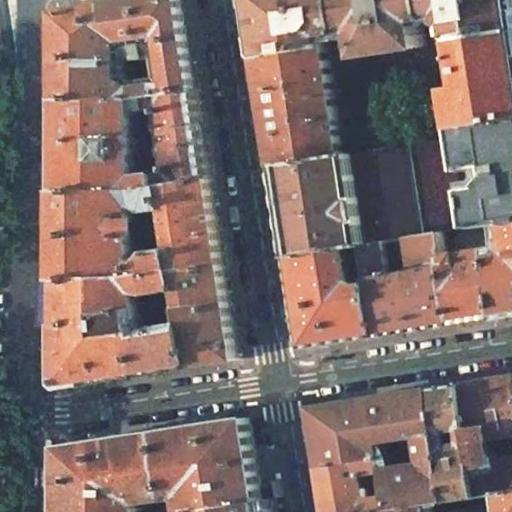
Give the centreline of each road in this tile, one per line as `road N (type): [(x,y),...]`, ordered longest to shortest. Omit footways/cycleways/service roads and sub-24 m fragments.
road 1 (residential): [(222,0),(284,378)]
road 2 (primary): [(14,76),(24,418)]
road 3 (residential): [(24,418),(284,378)]
road 4 (residential): [(284,378),(511,342)]
road 5 (residential): [(284,378),(304,511)]
